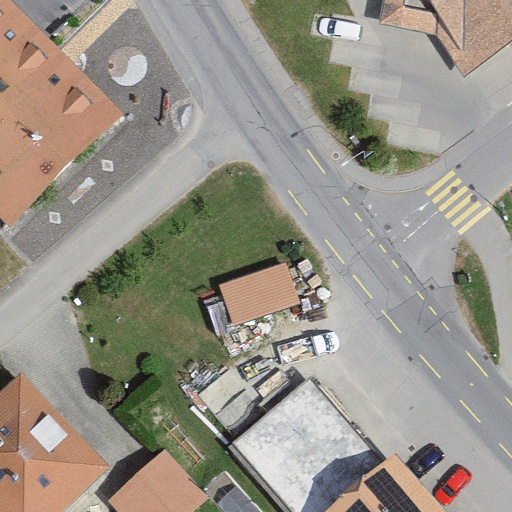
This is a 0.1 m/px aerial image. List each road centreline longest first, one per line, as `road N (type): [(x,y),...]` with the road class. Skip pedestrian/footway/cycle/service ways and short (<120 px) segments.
road 1 (tertiary): [(187,0),(370,264)]
road 2 (tertiary): [(370,264),(511,424)]
road 3 (residential): [(370,264),(511,155)]
